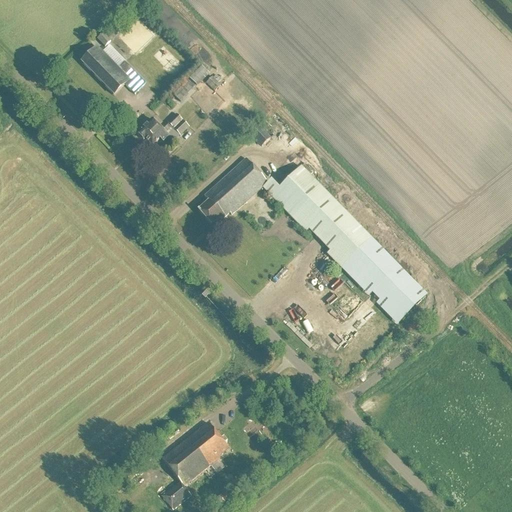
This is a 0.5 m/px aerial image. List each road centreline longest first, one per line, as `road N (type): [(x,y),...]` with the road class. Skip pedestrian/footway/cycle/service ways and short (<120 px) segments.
road 1 (tertiary): [(441,511),(0,61)]
road 2 (track): [(339,408),(511,265)]
